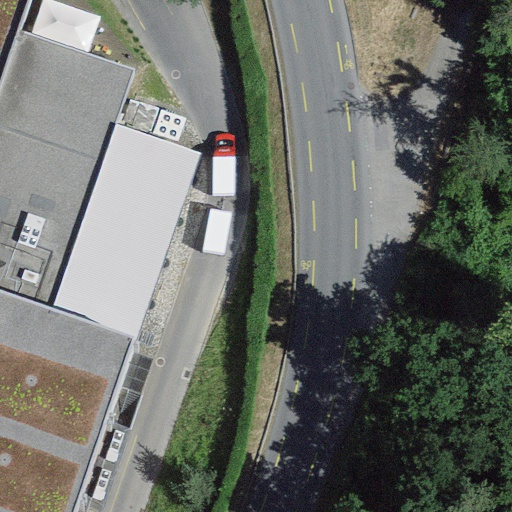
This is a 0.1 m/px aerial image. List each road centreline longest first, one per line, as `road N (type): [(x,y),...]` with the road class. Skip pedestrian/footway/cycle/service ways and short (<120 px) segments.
road 1 (unclassified): [(324,345),(334,183),(305,0)]
road 2 (track): [(334,183),(434,82),(463,0)]
road 3 (tertiary): [(278,511),(324,345)]
